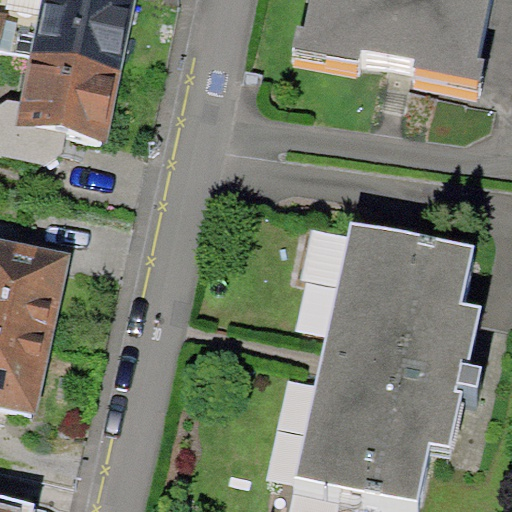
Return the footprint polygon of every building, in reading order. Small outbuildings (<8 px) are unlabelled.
[(66,0),(41,0),(30,62),(120,82),(134,14),(66,0)] [(500,0),(312,0),(296,76),(481,115),(500,0)] [(120,82),(30,64),(14,140),(104,160),(120,82)] [(477,273),(347,243),(288,496),(343,511),(424,511),(432,477),(457,483),(489,334),(465,326),(477,273)] [(0,338),(51,350),(67,273),(0,258),(0,338)] [(51,353),(0,340),(0,424),(34,432),(51,353)]
